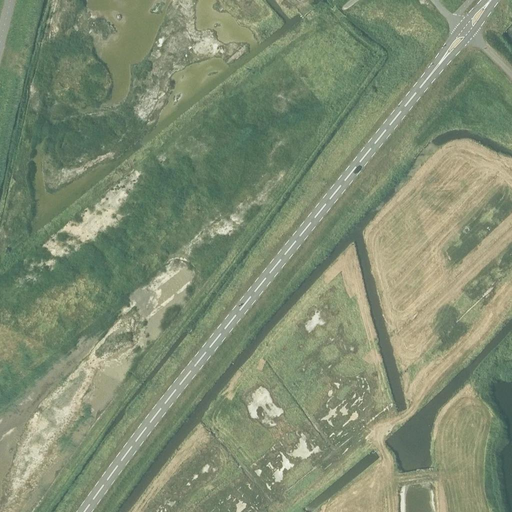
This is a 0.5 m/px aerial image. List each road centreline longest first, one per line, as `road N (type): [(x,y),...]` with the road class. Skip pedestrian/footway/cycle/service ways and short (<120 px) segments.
road 1 (tertiary): [(83,511),(438,64)]
road 2 (track): [(378,437),(421,401),(511,292)]
